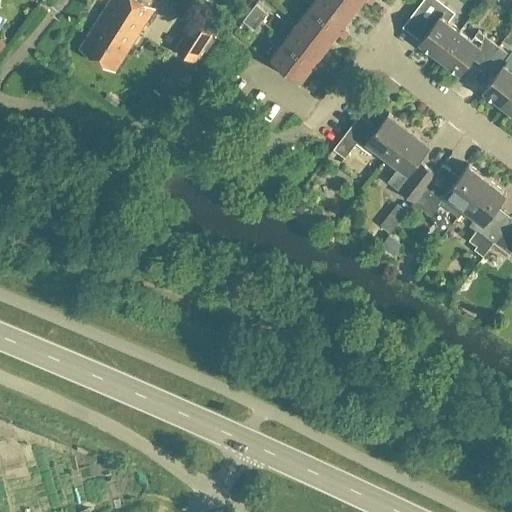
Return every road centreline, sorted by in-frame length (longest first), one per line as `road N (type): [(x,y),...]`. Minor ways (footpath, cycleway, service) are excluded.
road 1 (residential): [(511,162),(375,43),(318,121),(250,71)]
road 2 (unclassified): [(266,413),(0,297)]
road 3 (tertiary): [(246,445),(0,339)]
road 4 (unclassified): [(219,494),(0,379)]
road 5 (unclassified): [(470,511),(266,413)]
road 6 (tertiary): [(392,511),(246,445)]
